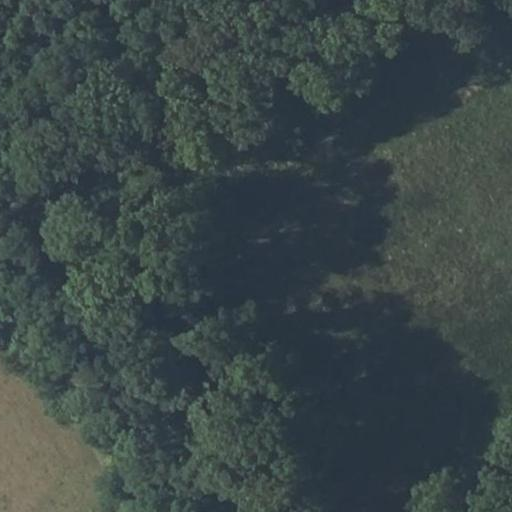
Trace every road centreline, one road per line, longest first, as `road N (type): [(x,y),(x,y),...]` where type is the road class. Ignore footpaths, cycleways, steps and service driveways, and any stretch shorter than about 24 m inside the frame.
road 1 (track): [(97,0),(250,511)]
road 2 (track): [(214,511),(177,452),(0,276)]
road 3 (track): [(140,136),(348,0)]
